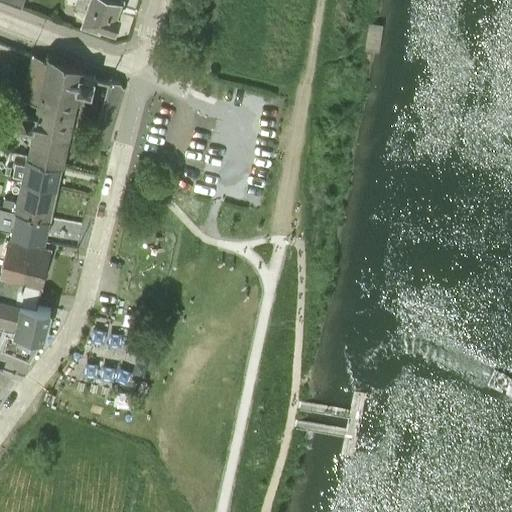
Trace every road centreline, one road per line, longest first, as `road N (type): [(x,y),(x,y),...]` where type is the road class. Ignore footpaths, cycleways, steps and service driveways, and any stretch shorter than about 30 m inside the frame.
road 1 (residential): [(141,68),(84,295),(0,423)]
road 2 (track): [(278,233),(320,0)]
road 3 (unclassified): [(0,15),(141,68)]
